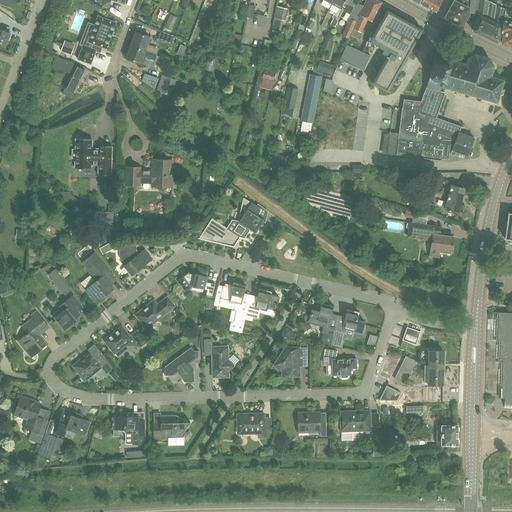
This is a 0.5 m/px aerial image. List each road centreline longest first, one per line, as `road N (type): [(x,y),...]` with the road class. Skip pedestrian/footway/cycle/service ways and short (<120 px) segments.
road 1 (residential): [(231,399),(86,401),(65,394),(50,367),(177,260),(305,284)]
road 2 (residential): [(231,399),(356,395),(394,306)]
road 3 (secondary): [(474,327),(491,209),(511,158)]
road 4 (secondary): [(511,62),(391,0)]
road 5 (residential): [(0,119),(42,0)]
